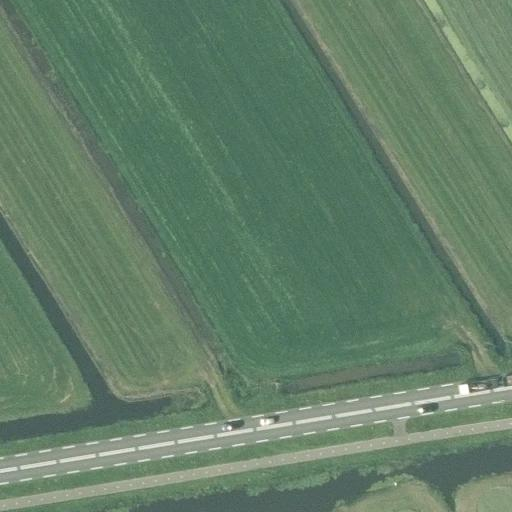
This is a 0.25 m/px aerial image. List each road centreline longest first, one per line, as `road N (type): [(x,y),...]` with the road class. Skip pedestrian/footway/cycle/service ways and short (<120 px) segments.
road 1 (secondary): [(0,475),(511,387)]
road 2 (track): [(310,124),(474,346),(489,391)]
